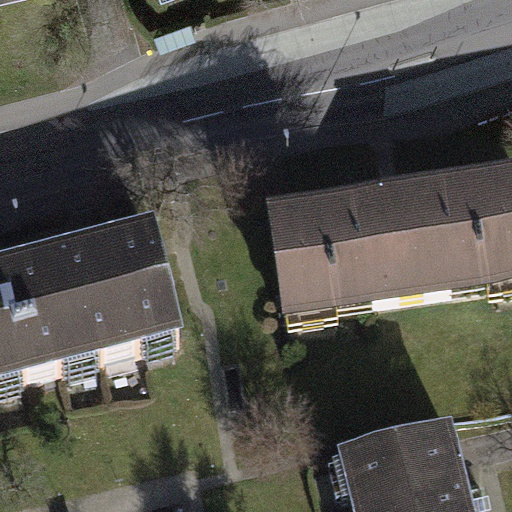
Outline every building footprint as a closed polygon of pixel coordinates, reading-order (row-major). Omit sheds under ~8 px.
[(139,0),(149,26),(220,0),(139,0)] [(490,283),(511,280),(511,188),(477,193),(479,203),(448,208),(446,198),(386,211),(386,207),(349,212),(350,222),(319,227),(318,217),(271,223),(285,314),(332,306),(333,318),(492,295),(490,283)] [(0,293),(25,391),(179,351),(152,244),(0,283),(0,293)] [(0,397),(25,391),(0,293),(0,397)] [(467,511),(450,441),(343,469),(354,511),(467,511)]
